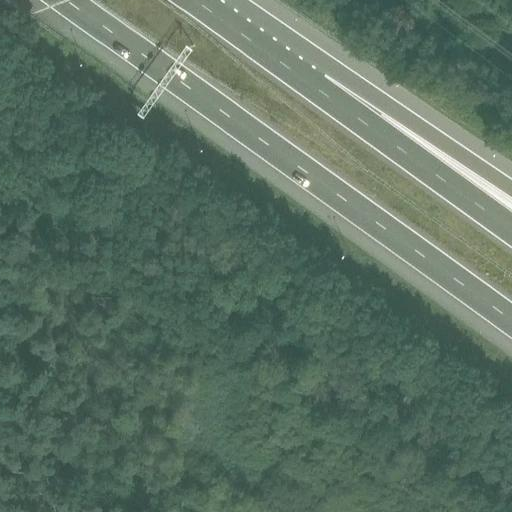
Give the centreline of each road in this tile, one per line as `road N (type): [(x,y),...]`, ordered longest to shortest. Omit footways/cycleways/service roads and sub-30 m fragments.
road 1 (motorway): [(67,0),(511,323)]
road 2 (motorway): [(511,229),(318,87)]
road 3 (motorway): [(511,188),(426,131),(318,87)]
road 4 (motorway): [(318,87),(195,0)]
